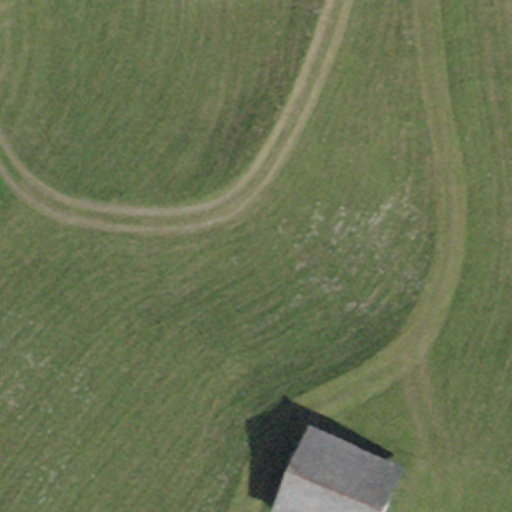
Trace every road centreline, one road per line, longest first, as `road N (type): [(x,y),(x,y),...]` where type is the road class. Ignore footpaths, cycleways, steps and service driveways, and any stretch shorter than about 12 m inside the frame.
road 1 (track): [(423,0),(450,215),(439,298),(404,352),(262,435),(239,511)]
road 2 (track): [(335,0),(315,78),(272,154),(226,197),(182,216),(117,218),(60,205),(0,157)]
road 3 (track): [(413,511),(424,477),(424,423),(404,352)]
